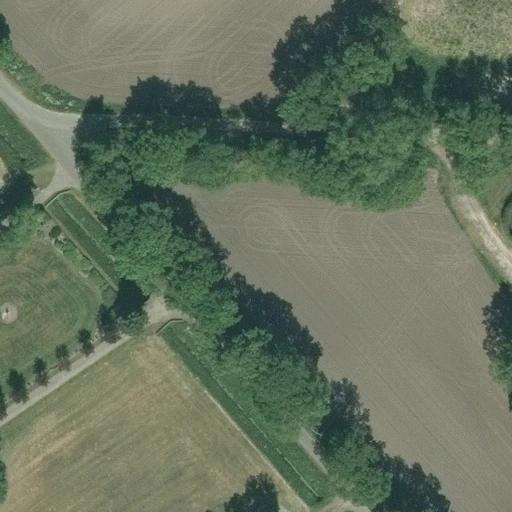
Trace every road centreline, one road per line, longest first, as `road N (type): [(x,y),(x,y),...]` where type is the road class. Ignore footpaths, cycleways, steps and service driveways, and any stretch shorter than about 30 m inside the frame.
road 1 (unclassified): [(13,106),(367,511)]
road 2 (unclassified): [(13,106),(511,135)]
